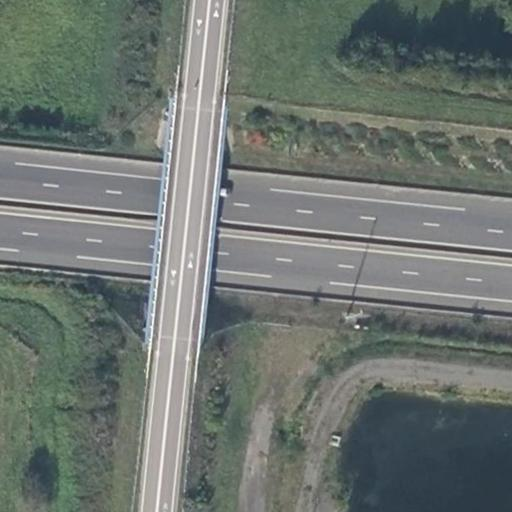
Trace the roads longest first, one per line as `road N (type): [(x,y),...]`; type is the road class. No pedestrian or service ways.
road 1 (trunk): [(511,232),(0,179)]
road 2 (trunk): [(0,230),(511,283)]
road 3 (unclassified): [(160,511),(209,0)]
